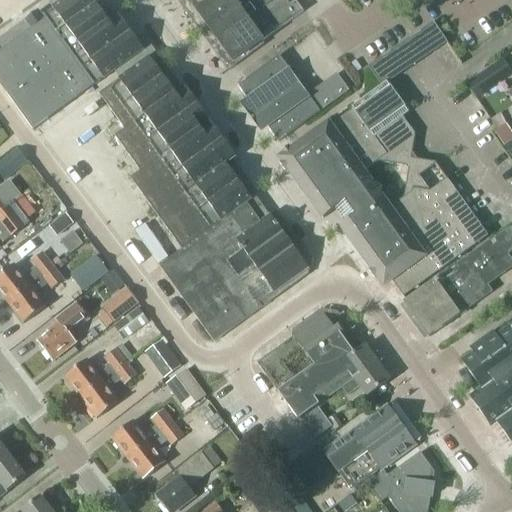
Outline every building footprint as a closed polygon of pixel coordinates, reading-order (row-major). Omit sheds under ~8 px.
[(64,0),(43,16),(45,19),(0,51),(0,84),(33,130),(114,71),(115,70),(144,50),(118,14),(110,19),(96,0),(64,0)] [(185,0),(232,64),(304,11),(303,10),(295,0),(185,0)] [(323,219),(340,207),(343,212),(349,220),(340,226),(384,286),(391,280),(403,297),(488,236),(435,162),(411,159),(415,135),(402,117),(409,112),(388,83),(448,43),(435,21),(420,31),(421,32),(411,39),(411,38),(390,51),(391,52),(384,57),(383,56),(368,66),(382,86),(351,107),(352,109),(330,125),(328,123),(295,147),(280,158),(323,219)] [(154,48),(151,44),(144,50),(115,70),(118,74),(121,78),(157,52),(154,48)] [(299,104),(290,91),(300,84),(279,56),(246,79),(238,86),(279,142),(287,136),(320,112),(309,97),(299,104)] [(121,78),(99,94),(125,129),(115,136),(140,171),(130,178),(182,250),(160,266),(214,342),(262,308),(259,303),(301,273),(303,262),(276,223),(271,215),(264,220),(256,208),(255,207),(253,209),(248,202),(252,199),(241,185),(243,183),(229,164),(236,158),(185,87),(178,92),(162,71),(160,72),(150,57),(121,78)] [(511,71),(502,59),(467,83),(475,96),(511,71)] [(502,127),(495,132),(504,145),(511,140),(502,127)] [(0,162),(0,172),(5,179),(6,179),(7,178),(28,162),(17,149),(0,162)] [(7,178),(6,179),(5,179),(0,183),(0,211),(7,206),(5,203),(18,193),(7,178)] [(6,228),(17,220),(7,206),(0,211),(0,245),(12,236),(6,228)] [(65,214),(49,226),(57,236),(73,224),(65,214)] [(429,338),(493,292),(488,285),(511,267),(511,259),(508,254),(511,251),(511,225),(496,238),(495,237),(403,302),(429,338)] [(73,251),(85,242),(76,230),(64,238),(73,251)] [(26,257),(41,245),(34,236),(19,248),(26,257)] [(0,275),(0,292),(8,303),(54,267),(43,254),(32,263),(35,267),(23,277),(14,265),(0,275)] [(83,292),(108,272),(95,256),(71,276),(83,292)] [(64,280),(54,267),(8,303),(24,324),(46,307),(35,293),(47,284),(52,290),(64,280)] [(127,290),(102,309),(104,310),(106,313),(113,323),(114,323),(138,305),(127,290)] [(76,343),(70,335),(89,320),(77,304),(57,319),(59,323),(47,331),(49,333),(38,342),(53,361),(76,343)] [(125,340),(149,323),(138,309),(115,326),(125,340)] [(335,329),(324,315),(257,363),(269,380),(272,385),(277,391),(298,420),(343,388),(378,363),(365,346),(357,352),(339,326),(335,329)] [(511,326),(496,337),(493,333),(472,348),(475,353),(463,361),(483,389),(471,397),(491,425),(497,421),(511,441),(511,326)] [(145,353),(164,378),(180,365),(162,341),(145,353)] [(65,377),(81,398),(127,363),(117,349),(105,359),(110,365),(98,374),(87,360),(65,377)] [(97,419),(119,402),(109,388),(121,379),(126,385),(137,376),(127,363),(81,398),(97,419)] [(390,380),(378,363),(343,388),(348,396),(359,387),(367,397),(390,380)] [(185,410),(206,395),(186,369),(166,384),(185,410)] [(318,408),(299,422),(313,441),(332,427),(318,408)] [(415,445),(388,408),(324,453),(336,470),(351,491),(365,481),(415,445)] [(111,438),(127,459),(174,424),(163,410),(152,419),(156,425),(144,435),(134,421),(111,438)] [(214,416),(207,421),(215,431),(224,424),(216,414),(214,416)] [(335,431),(343,425),(335,415),(327,420),(335,431)] [(156,450),(168,440),(172,446),(184,437),(174,424),(127,459),(144,480),(166,463),(156,450)] [(0,464),(10,457),(0,444),(0,464)] [(223,462),(211,447),(202,454),(213,468),(223,462)] [(274,479),(291,502),(332,473),(316,450),(304,458),(293,465),(274,479)] [(168,487),(156,497),(167,511),(175,511),(195,496),(189,488),(214,469),(213,468),(202,454),(201,452),(164,481),(168,487)] [(432,485),(435,473),(420,453),(387,476),(384,471),(367,484),(381,503),(388,498),(398,511),(428,511),(431,497),(432,498),(433,491),(434,486),(432,485)] [(0,497),(25,478),(10,457),(0,464),(0,482),(1,484),(0,484),(0,497)] [(256,511),(261,511),(279,499),(271,488),(251,503),(256,511)] [(51,511),(40,497),(19,511),(51,511)] [(293,511),(285,500),(268,511),(293,511)] [(356,511),(350,503),(340,510),(341,511),(356,511)]
